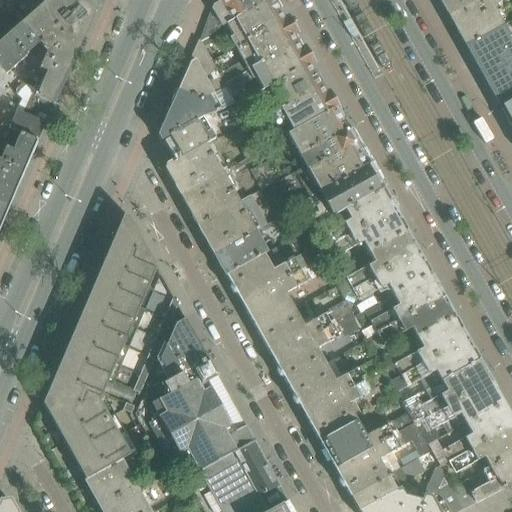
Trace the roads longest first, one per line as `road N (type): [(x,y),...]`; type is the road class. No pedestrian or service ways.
road 1 (residential): [(324,511),(157,213),(128,169),(105,152)]
road 2 (secondary): [(317,0),(511,347)]
road 3 (secondary): [(511,210),(393,0)]
road 4 (tertiary): [(83,142),(0,335)]
road 5 (tertiary): [(22,344),(105,152)]
road 6 (tertiary): [(105,152),(181,0)]
road 7 (tertiary): [(145,0),(83,142)]
